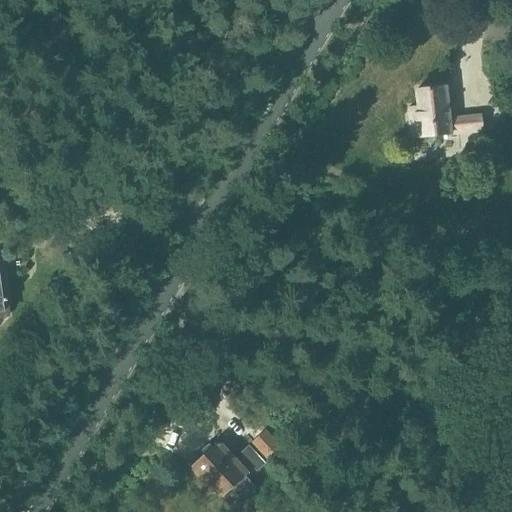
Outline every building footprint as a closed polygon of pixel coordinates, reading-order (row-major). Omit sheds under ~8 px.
[(417,91),(419,107),(410,108),(413,138),(455,133),(455,134),(483,131),(481,117),(452,120),(448,87),(417,91)] [(511,113),(509,111),(502,121),(511,129),(511,113)] [(485,146),(486,159),(500,158),(498,145),(485,146)] [(0,326),(3,325),(5,321),(5,316),(9,315),(6,297),(8,297),(3,262),(0,262),(0,326)] [(282,450),(265,431),(252,442),(269,461),(282,450)] [(257,489),(247,476),(249,474),(230,453),(238,447),(227,435),(193,466),(222,498),(224,497),(234,509),(257,489)]
